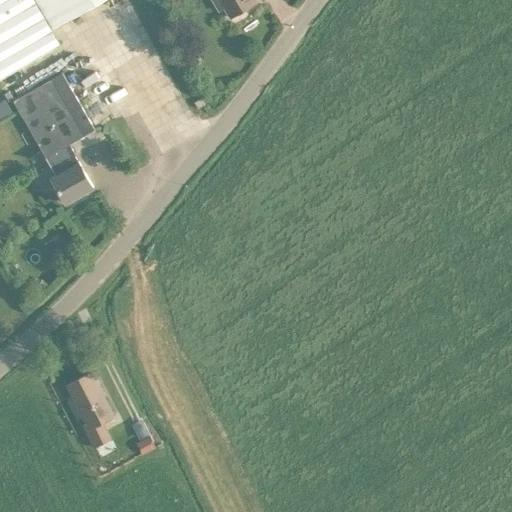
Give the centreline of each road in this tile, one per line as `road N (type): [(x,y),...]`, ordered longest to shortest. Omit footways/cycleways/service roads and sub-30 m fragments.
road 1 (unclassified): [(0,365),(121,250),(315,0)]
road 2 (track): [(219,511),(150,371),(142,283),(121,250)]
